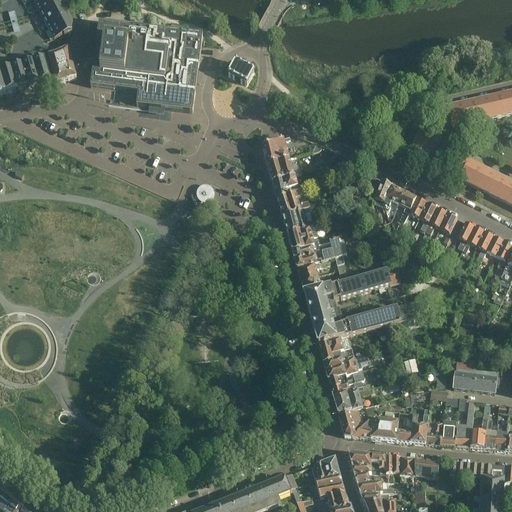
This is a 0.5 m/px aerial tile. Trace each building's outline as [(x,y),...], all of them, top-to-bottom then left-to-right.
[(0,0),(0,102),(56,86),(48,57),(69,51),(65,39),(72,38),(67,21),(65,13),(64,10),(58,0),(0,0)] [(88,33),(87,42),(88,42),(93,43),(96,43),(92,76),(90,89),(111,92),(138,95),(136,107),(136,108),(141,108),(149,109),(156,110),(160,111),(168,112),(186,114),(192,115),(192,114),(202,39),(192,37),(186,36),(170,34),(154,32),(143,31),(138,30),(131,29),(128,29),(114,27),(99,25),(98,28),(91,27),(89,27),(88,33)] [(48,57),(56,86),(77,80),(69,51),(48,57)] [(247,87),(254,74),(244,69),(235,64),(228,77),(237,82),(247,87)] [(511,97),(444,112),(448,127),(451,126),(452,130),(511,116),(511,97)] [(420,132),(408,156),(424,165),(438,137),(424,130),(423,133),(420,132)] [(262,149),(267,167),(289,161),(287,153),(285,144),(290,143),(289,140),(277,143),(278,145),(262,149)] [(321,152),(322,149),(316,146),(312,155),(317,154),(319,153),(321,152)] [(329,168),(336,156),(330,153),(323,164),(329,168)] [(356,178),(358,166),(348,162),(348,161),(341,157),(334,169),(342,173),(343,177),(350,175),(350,177),(356,178)] [(272,185),(294,179),(289,161),(267,167),(272,185)] [(511,187),(465,164),(458,178),(461,179),(460,182),(511,208),(511,187)] [(381,184),(367,177),(367,178),(373,200),(374,200),(381,184)] [(392,189),(367,177),(381,184),(374,200),(374,202),(384,206),(392,189)] [(294,179),(272,185),(277,202),(293,198),(291,190),(298,189),(295,178),(294,179)] [(293,198),(277,202),(282,220),(307,213),(310,212),(308,205),(299,208),(296,199),(306,196),(303,187),(298,189),(291,190),(293,198)] [(199,192),(198,193),(198,194),(198,195),(198,196),(198,197),(198,198),(198,199),(199,200),(199,201),(200,201),(200,202),(201,203),(202,203),(203,203),(204,204),(205,204),(207,204),(208,203),(209,203),(210,202),(211,201),(212,200),(212,199),(212,198),(213,197),(213,196),(212,194),(212,193),(211,192),(210,191),(209,190),(208,189),(207,189),(206,189),(205,189),(203,189),(202,189),(201,190),(200,191),(199,192)] [(384,206),(383,207),(384,211),(386,212),(388,213),(390,209),(389,209),(391,204),(398,207),(404,195),(392,189),(384,206)] [(404,195),(398,207),(405,211),(398,226),(402,228),(408,217),(416,201),(404,195)] [(408,217),(402,228),(406,230),(411,221),(407,219),(409,217),(419,221),(427,206),(416,201),(408,217)] [(427,206),(419,221),(424,224),(420,233),(425,235),(423,238),(424,236),(427,230),(429,227),(437,211),(427,206)] [(424,236),(423,238),(427,240),(429,236),(431,231),(428,229),(429,227),(439,232),(447,216),(437,211),(429,227),(427,230),(424,236)] [(307,213),(282,220),(287,237),(307,232),(306,227),(309,227),(307,222),(310,222),(307,213)] [(447,216),(439,232),(449,237),(457,222),(447,216)] [(466,245),(467,246),(474,230),(464,225),(457,240),(461,243),(457,251),(465,255),(468,250),(465,248),(466,245)] [(307,232),(287,237),(292,255),(318,247),(326,245),(325,241),(312,244),(311,242),(317,240),(314,230),(307,232)] [(474,230),(467,246),(476,250),(484,235),(474,230)] [(484,235),(476,250),(482,253),(476,263),(481,265),(482,263),(485,265),(488,259),(485,258),(486,255),(493,240),(484,235)] [(486,255),(495,260),(503,245),(493,240),(486,255)] [(314,258),(295,264),(297,272),(328,264),(335,262),(340,280),(335,282),(336,285),(348,282),(341,257),(346,255),(342,241),(329,244),(330,249),(332,253),(314,258)] [(511,249),(503,245),(495,260),(501,263),(499,266),(497,270),(501,272),(505,265),(511,251),(511,249)] [(318,247),(292,255),(295,264),(314,258),(313,253),(316,253),(319,252),(318,247)] [(504,273),(500,281),(508,285),(507,289),(509,290),(511,283),(511,257),(508,266),(504,273)] [(328,264),(297,272),(300,283),(317,278),(315,272),(329,268),(328,264)] [(355,279),(370,275),(368,270),(354,274),(355,279)] [(316,291),(304,294),(305,297),(304,297),(308,311),(307,311),(310,320),(312,329),(331,324),(333,331),(341,328),(338,320),(341,319),(338,311),(336,311),(334,304),(340,302),(341,303),(379,292),(380,294),(386,293),(385,290),(402,285),(398,271),(317,294),(316,291)] [(317,278),(300,283),(303,294),(304,294),(316,291),(330,287),(329,282),(319,285),(317,278)] [(503,301),(496,298),(493,303),(500,307),(503,301)] [(331,324),(312,329),(314,335),(318,348),(340,343),(348,341),(406,325),(408,331),(414,329),(413,323),(417,322),(414,312),(417,310),(417,311),(425,311),(428,305),(425,299),(418,299),(414,305),(415,306),(413,308),(413,307),(391,313),(391,311),(385,313),(386,315),(366,320),(347,326),(347,327),(341,328),(333,331),(331,324)] [(340,343),(318,348),(323,366),(334,363),(333,362),(337,361),(338,366),(354,362),(348,341),(340,343)] [(367,358),(354,362),(338,366),(337,361),(333,362),(334,363),(323,366),(328,384),(353,377),(358,376),(357,375),(357,373),(361,372),(360,366),(369,364),(367,358)] [(417,374),(414,361),(403,364),(406,376),(417,374)] [(466,362),(466,366),(456,366),(456,371),(475,373),(476,363),(466,362)] [(455,375),(453,392),(494,397),(496,387),(501,386),(501,387),(502,387),(503,387),(504,386),(505,386),(505,385),(506,385),(506,384),(506,383),(507,383),(507,382),(507,381),(507,380),(507,379),(506,378),(506,377),(505,377),(505,376),(504,376),(504,375),(503,375),(475,373),(466,372),(456,371),(455,371),(455,375)] [(348,388),(331,392),(333,401),(370,391),(369,387),(362,389),(361,385),(364,384),(364,381),(362,373),(357,375),(358,376),(353,377),(353,379),(355,386),(354,386),(355,391),(349,393),(348,388)] [(353,377),(328,384),(331,392),(348,388),(354,386),(355,386),(353,379),(353,377)] [(370,391),(333,401),(338,418),(362,411),(358,396),(361,396),(362,398),(363,398),(372,396),(371,391),(370,391)] [(431,393),(430,401),(446,403),(447,395),(431,393)] [(268,406),(266,412),(268,413),(267,417),(275,420),(279,410),(268,406)] [(472,430),(470,451),(484,452),(485,435),(485,434),(486,434),(488,421),(489,407),(484,407),(481,433),(482,433),(481,436),(478,436),(478,434),(474,433),(474,430),(472,430)] [(509,410),(499,408),(498,415),(508,417),(509,410)] [(362,411),(338,418),(344,440),(352,441),(352,440),(369,426),(364,411),(362,411)] [(420,428),(418,447),(425,447),(428,424),(428,421),(429,413),(424,412),(424,420),(423,428),(420,428)] [(456,432),(454,450),(470,451),(472,430),(473,416),(469,415),(468,424),(466,439),(462,439),(463,433),(456,432)] [(412,429),(410,446),(418,447),(420,428),(417,428),(417,420),(412,419),(412,426),(411,429),(412,429)] [(371,430),(370,442),(396,445),(398,425),(376,422),(375,422),(373,427),(371,430)] [(428,424),(425,447),(440,449),(442,430),(442,428),(442,426),(434,426),(433,428),(430,427),(430,424),(428,424)] [(398,425),(396,445),(400,445),(410,446),(412,429),(411,429),(412,426),(408,426),(407,432),(405,432),(405,434),(401,434),(401,425),(398,425)] [(369,426),(352,440),(370,442),(371,430),(373,427),(369,426)] [(223,427),(206,436),(214,453),(232,444),(223,427)] [(442,430),(440,449),(454,450),(456,432),(456,430),(442,428),(442,430)] [(496,435),(494,453),(505,454),(507,435),(507,431),(505,431),(505,434),(500,434),(500,436),(496,435)] [(485,435),(484,452),(494,453),(496,435),(488,435),(486,434),(485,434),(485,435)] [(348,455),(352,470),(371,470),(371,465),(379,465),(379,471),(380,471),(385,471),(384,459),(385,459),(348,455)] [(311,469),(315,485),(340,479),(335,460),(320,466),(311,469)] [(439,464),(413,462),(414,479),(436,482),(436,483),(437,483),(439,464)] [(511,470),(450,466),(449,480),(468,481),(466,511),(502,511),(503,499),(504,487),(511,487),(511,470)] [(371,470),(352,470),(355,479),(368,477),(371,477),(380,478),(386,479),(385,471),(380,471),(379,474),(377,474),(377,476),(373,475),(373,474),(371,474),(371,471),(371,470)] [(368,477),(355,479),(357,488),(373,486),(382,486),(386,485),(386,479),(380,478),(380,482),(379,481),(373,482),(369,482),(368,477)] [(241,498),(246,511),(270,511),(281,508),(278,501),(292,495),(296,506),(300,504),(297,497),(298,497),(296,492),(298,491),(293,478),(285,481),(285,479),(283,480),(271,485),(258,490),(258,491),(255,492),(255,491),(254,492),(254,493),(252,494),(251,493),(251,494),(248,495),(248,494),(247,494),(248,495),(245,496),(245,495),(244,496),(244,497),(242,498),(241,497),(241,498)] [(340,479),(315,485),(317,492),(342,487),(340,479)] [(373,486),(357,488),(360,498),(374,498),(374,497),(388,496),(392,496),(392,492),(386,492),(386,485),(382,486),(373,486)] [(342,487),(317,492),(318,495),(320,501),(324,500),(344,496),(342,487)] [(5,492),(0,498),(0,511),(4,511),(15,499),(5,492)] [(424,511),(425,495),(414,495),(414,511),(424,511)] [(344,496),(324,500),(325,506),(328,505),(329,511),(337,511),(350,510),(344,496)] [(374,498),(360,498),(364,507),(380,507),(380,501),(388,500),(388,496),(374,497),(374,498)] [(246,511),(241,498),(235,500),(235,499),(234,500),(234,501),(232,502),(231,501),(231,502),(228,503),(228,502),(227,502),(228,503),(225,504),(225,503),(224,504),(224,505),(221,506),(221,505),(220,505),(221,506),(218,507),(218,506),(204,511),(203,511),(246,511)] [(15,499),(4,511),(21,511),(25,507),(15,499)]
